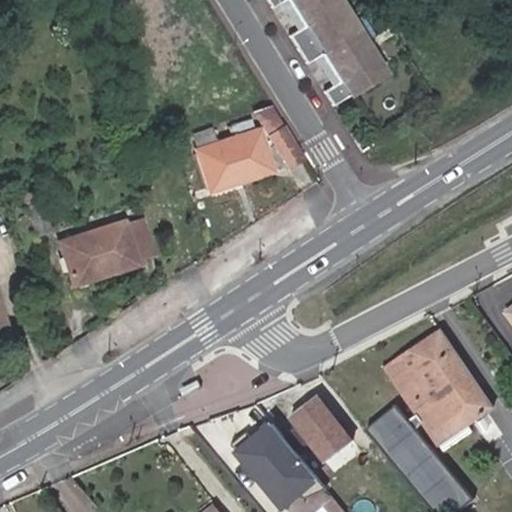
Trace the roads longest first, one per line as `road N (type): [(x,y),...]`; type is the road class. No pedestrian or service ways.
road 1 (residential): [(511,248),(310,350),(269,339),(244,303)]
road 2 (secondary): [(0,456),(244,303)]
road 3 (residential): [(366,222),(233,0)]
road 4 (secondary): [(366,222),(511,131)]
road 5 (secondary): [(244,303),(366,222)]
